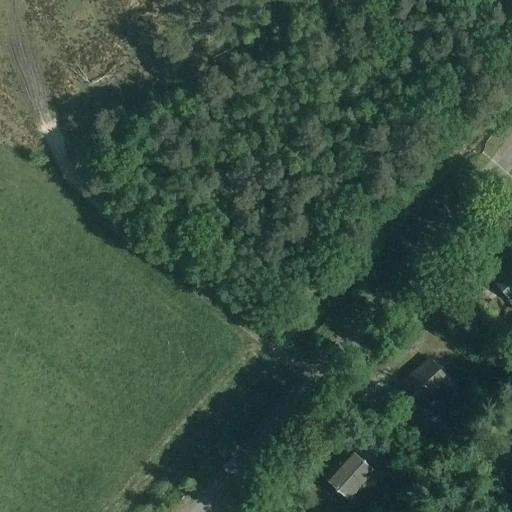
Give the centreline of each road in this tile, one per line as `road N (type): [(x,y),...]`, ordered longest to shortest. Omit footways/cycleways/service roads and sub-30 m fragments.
road 1 (tertiary): [(194,511),(511,147)]
road 2 (track): [(260,339),(69,177),(38,101)]
road 3 (track): [(142,511),(281,358)]
